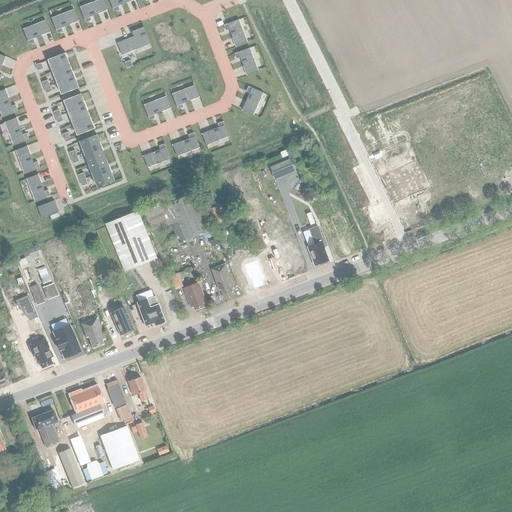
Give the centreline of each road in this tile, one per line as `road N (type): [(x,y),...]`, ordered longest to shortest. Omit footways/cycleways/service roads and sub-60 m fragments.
road 1 (tertiary): [(0,402),(409,248)]
road 2 (residential): [(204,12),(232,86),(222,109),(130,143),(87,33)]
road 3 (residential): [(409,248),(287,0)]
road 4 (residential): [(87,33),(25,57),(16,75),(66,200)]
road 5 (residential): [(204,12),(175,0),(87,33)]
